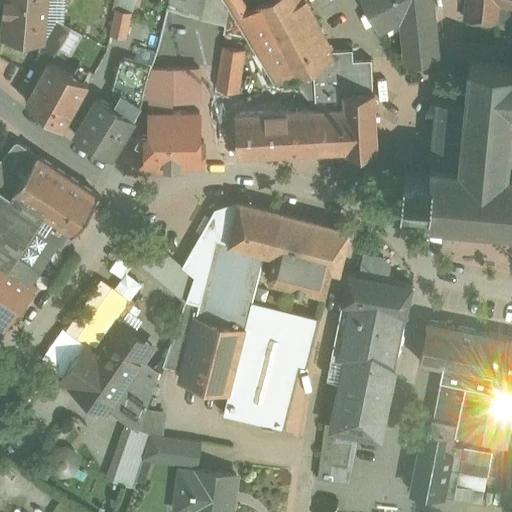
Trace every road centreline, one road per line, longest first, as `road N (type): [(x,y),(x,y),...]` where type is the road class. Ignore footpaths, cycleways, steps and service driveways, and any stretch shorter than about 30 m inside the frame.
road 1 (residential): [(134,201),(227,173),(308,184),(363,206)]
road 2 (residential): [(363,206),(448,59),(448,0)]
road 3 (residential): [(0,378),(108,225),(134,201)]
road 4 (residential): [(363,206),(430,270),(511,295)]
road 5 (residential): [(0,102),(134,201)]
